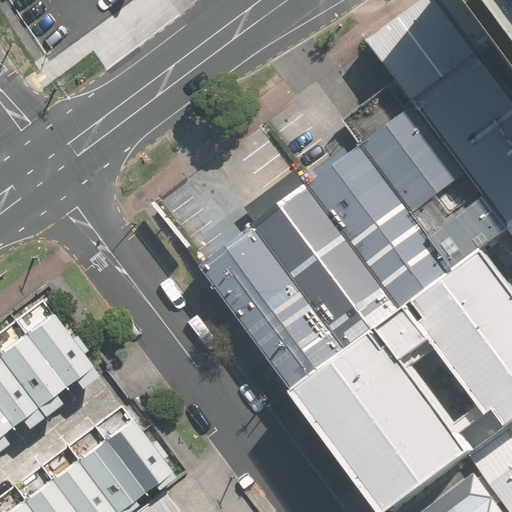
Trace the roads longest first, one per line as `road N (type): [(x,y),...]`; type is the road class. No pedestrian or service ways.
road 1 (residential): [(307,511),(49,167)]
road 2 (secondary): [(274,0),(49,167)]
